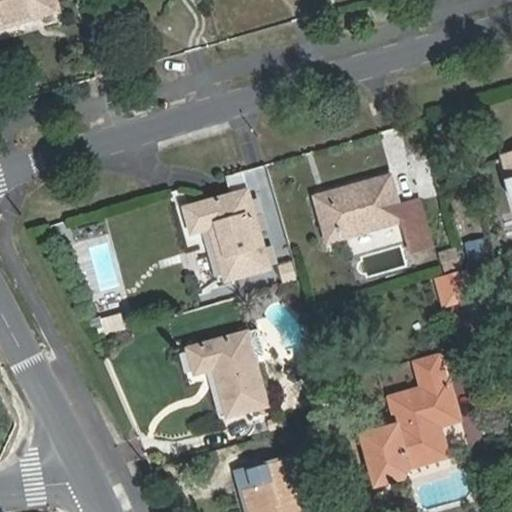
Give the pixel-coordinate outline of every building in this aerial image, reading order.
[(59,6),(57,0),(0,0),(0,16),(22,10),(24,16),(59,6)] [(506,179),(511,176),(511,160),(510,154),(500,157),(506,179)] [(225,175),(228,188),(253,183),(266,248),(284,244),(268,166),(225,175)] [(413,250),(431,244),(419,199),(400,204),(391,174),(315,195),(328,239),(404,219),(413,250)] [(271,267),(248,189),(186,206),(192,232),(213,226),(227,279),(271,267)] [(468,262),(492,255),(487,235),(463,241),(468,262)] [(445,271),(463,265),(457,246),(438,252),(445,271)] [(475,295),(467,268),(441,276),(448,302),(475,295)] [(96,336),(126,329),(122,311),(92,318),(96,336)] [(259,328),(249,330),(189,346),(197,372),(216,366),(229,414),(268,403),(256,355),(266,352),(259,328)] [(418,362),(425,389),(391,397),(398,425),(364,435),(377,484),(404,476),(409,465),(438,458),(426,413),(456,406),(450,381),(445,382),(438,356),(418,362)] [(458,416),(456,406),(426,413),(438,458),(448,455),(439,421),(458,416)] [(275,489),(244,497),(247,511),(317,511),(302,457),(269,467),(275,489)] [(238,475),(244,497),(275,489),(269,467),(238,475)]
